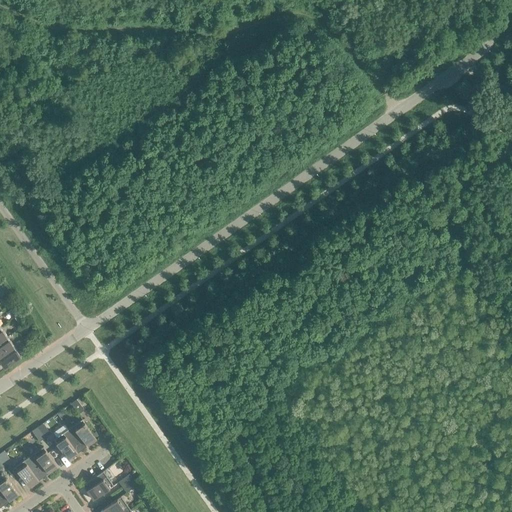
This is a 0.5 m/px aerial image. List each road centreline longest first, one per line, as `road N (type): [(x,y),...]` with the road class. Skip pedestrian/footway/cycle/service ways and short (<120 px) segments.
road 1 (residential): [(511,5),(468,62),(87,329)]
road 2 (residential): [(87,329),(0,206)]
